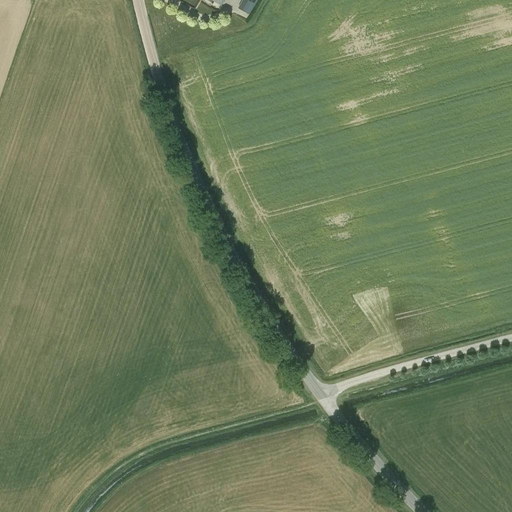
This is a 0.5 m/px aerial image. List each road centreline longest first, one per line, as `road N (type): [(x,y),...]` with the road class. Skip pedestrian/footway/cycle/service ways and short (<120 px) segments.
road 1 (tertiary): [(318,393),(228,244),(137,0)]
road 2 (unclassified): [(318,393),(511,337)]
road 3 (tertiary): [(421,511),(318,393)]
